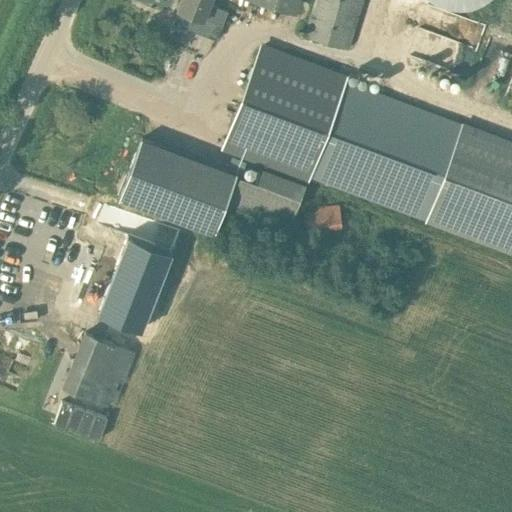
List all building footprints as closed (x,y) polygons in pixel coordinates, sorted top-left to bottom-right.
[(227,9),(209,2),(209,0),(180,0),(178,7),(203,17),(204,16),(222,23),(227,9)] [(256,0),(352,28),(360,0),(256,0)] [(429,0),(435,3),(441,6),(447,8),(453,9),(460,9),(466,8),(473,7),(479,5),(485,2),(487,0),(429,0)] [(309,175),(345,79),(345,77),(261,45),(223,145),(308,177),(309,175)] [(350,83),(314,180),(448,230),(511,254),(511,143),(485,134),(350,83)] [(179,151),(141,137),(119,197),(157,211),(179,151)] [(239,165),(225,198),(282,223),(297,190),(239,165)] [(341,227),(338,203),(302,207),(305,230),(341,227)] [(129,231),(98,309),(143,326),(174,248),(129,231)] [(2,328),(0,332),(0,385),(11,391),(33,341),(2,328)] [(131,348),(85,330),(62,385),(109,404),(131,348)]
